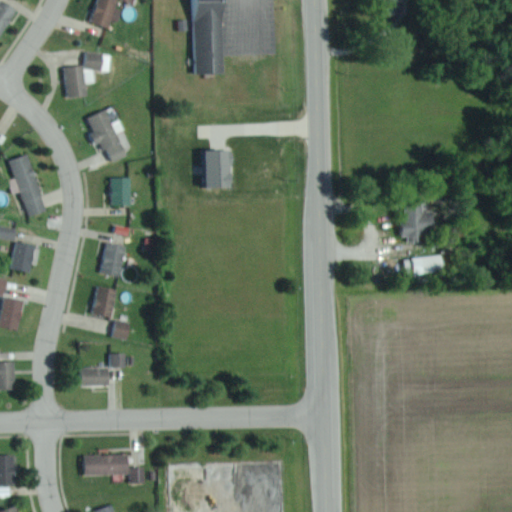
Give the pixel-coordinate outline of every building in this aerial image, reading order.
[(100,0),(94,21),(112,27),(119,0),(100,0)] [(195,0),(198,73),(228,72),(225,0),(195,0)] [(392,0),(392,14),(404,14),(404,0),(392,0)] [(90,116),(110,163),(129,154),(120,132),(127,129),(122,119),(114,122),(108,108),(90,116)] [(234,187),(234,149),(208,149),(207,186),(234,187)] [(133,176),(113,176),(114,205),(134,205),(133,176)] [(421,233),(439,233),(439,210),(426,210),(425,201),(408,201),(408,219),(402,219),(402,235),(410,235),(410,241),(421,241),(421,233)] [(20,227),(2,225),(0,237),(18,240),(20,227)] [(39,244),(19,240),(12,267),(33,271),(39,244)] [(129,245),(109,241),(102,271),(122,276),(129,245)] [(448,269),(445,253),(416,257),(418,274),(448,269)] [(417,271),(414,257),(407,258),(409,272),(417,271)] [(11,279),(0,275),(0,293),(6,295),(11,279)] [(94,313),(113,317),(120,289),(101,284),(94,313)] [(2,326),(22,328),(26,298),(6,296),(2,326)] [(115,336),(131,338),(133,322),(117,320),(115,336)] [(113,367),(129,366),(129,352),(112,352),(113,367)] [(18,361),(0,361),(0,388),(19,388),(18,361)] [(112,366),(85,366),(84,384),(112,385),(112,366)] [(0,485),(18,485),(17,453),(0,453),(0,485)] [(131,453),(86,455),(87,474),(132,473),(131,453)] [(134,481),(148,481),(148,466),(134,466),(134,481)] [(96,510),(96,511),(117,511),(114,503),(96,510)]
